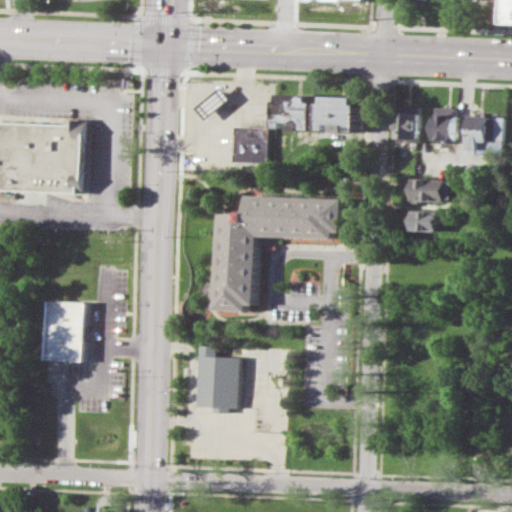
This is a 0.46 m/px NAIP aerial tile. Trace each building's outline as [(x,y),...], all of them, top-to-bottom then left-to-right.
[(202,106),(211,116),(235,96),(227,86),(202,106)] [(281,126),(282,98),(287,98),(287,93),(317,94),(317,101),(322,101),(321,127),(310,127),(310,121),(294,121),(293,126),(281,126)] [(325,127),(326,101),(331,101),(331,95),(361,96),(361,102),(366,103),(365,128),(354,128),(355,123),(338,122),(338,127),(325,127)] [(437,141),(439,106),(462,107),(460,139),(450,138),(449,141),(437,141)] [(403,111),(424,111),(423,141),(402,140),(403,111)] [(473,114),(508,115),(507,138),(492,138),(492,142),(482,142),(482,150),(471,149),(473,114)] [(0,191),(86,193),(88,122),(0,120),(0,191)] [(241,124),(275,126),(274,162),(240,161),(241,124)] [(413,178),(456,179),(456,200),(424,199),(424,203),(412,202),(413,178)] [(220,309),(255,309),(255,303),(262,303),(264,240),(272,251),(279,246),(270,234),(338,236),(339,228),(346,228),(346,197),(252,195),(252,212),(223,211),(220,309)] [(413,210),(442,211),(442,230),(412,229),(413,210)] [(0,227),(13,228),(12,248),(0,247),(0,227)] [(54,301),(94,302),(91,361),(52,360),(54,301)] [(202,344),(199,406),(240,408),(243,355),(218,354),(218,345),(202,344)] [(481,435),(504,437),(502,474),(479,472),(481,435)]
